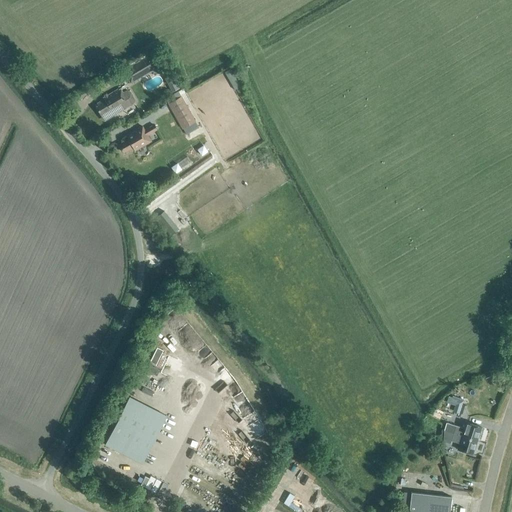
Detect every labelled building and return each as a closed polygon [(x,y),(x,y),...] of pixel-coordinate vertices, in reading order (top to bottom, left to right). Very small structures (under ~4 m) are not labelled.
[(161,51),(157,45),(147,52),(148,55),(122,70),(130,83),(157,67),(151,57),(161,51)] [(190,125),(196,122),(181,96),(187,93),(184,87),(165,98),(168,104),(182,129),(190,125)] [(123,93),(120,88),(119,89),(118,88),(103,98),(104,99),(97,103),(98,106),(96,107),(103,119),(112,114),(113,115),(129,106),(132,104),(134,102),(134,99),(130,92),(127,91),(125,92),(123,93)] [(190,125),(182,129),(185,135),(199,127),(196,122),(190,125)] [(151,141),(147,135),(156,130),(153,125),(144,130),(142,126),(126,136),(128,139),(119,145),(123,152),(125,151),(127,153),(134,149),(135,151),(151,141)] [(201,155),(208,151),(204,145),(197,149),(201,155)] [(181,169),(190,162),(187,157),(177,164),(181,169)] [(181,169),(177,164),(177,163),(171,167),(175,174),(181,169)] [(138,387),(132,399),(138,401),(144,390),(138,387)] [(141,463),(165,415),(138,401),(132,399),(129,397),(105,444),(141,463)] [(453,433),(477,441),(481,427),(466,422),(464,428),(456,425),(453,433)] [(472,454),(477,441),(453,433),(451,441),(459,443),(457,449),(472,454)] [(449,511),(451,497),(411,492),(408,511),(449,511)]
